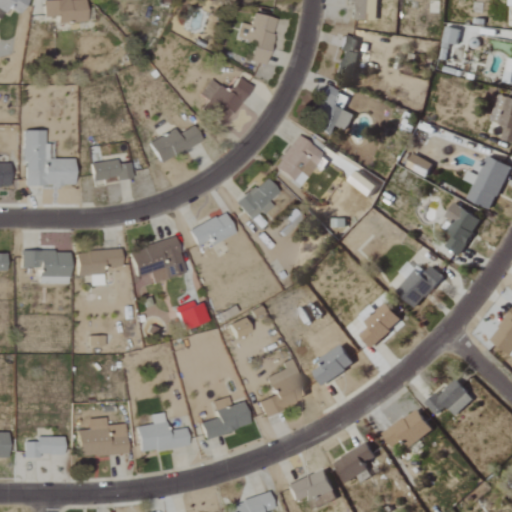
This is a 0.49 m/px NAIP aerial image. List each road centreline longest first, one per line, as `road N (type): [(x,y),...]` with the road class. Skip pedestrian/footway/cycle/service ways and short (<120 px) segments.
road 1 (residential): [(0,491),(149,488),(296,443),(387,388),(448,338),(511,247)]
road 2 (residential): [(0,217),(125,211),(196,188),(257,140),(295,72),(312,0)]
